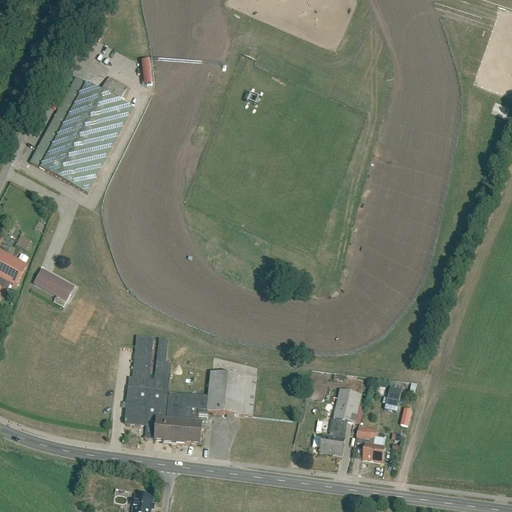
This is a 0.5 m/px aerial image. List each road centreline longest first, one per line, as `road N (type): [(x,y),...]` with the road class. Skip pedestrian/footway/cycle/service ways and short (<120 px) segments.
road 1 (unclassified): [(0,184),(91,0)]
road 2 (tertiary): [(162,461),(348,486)]
road 3 (tertiary): [(0,426),(55,446),(162,461)]
road 4 (tertiary): [(348,486),(511,508)]
